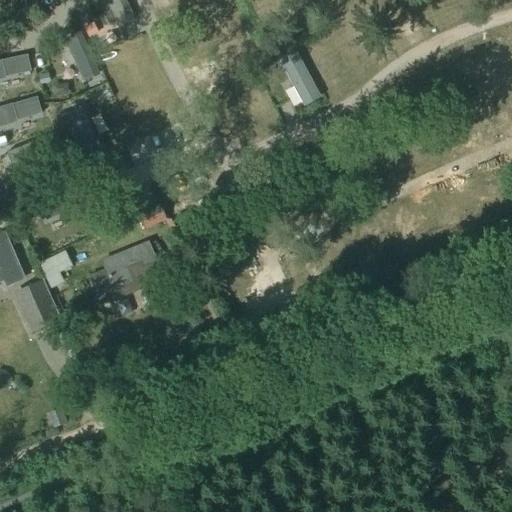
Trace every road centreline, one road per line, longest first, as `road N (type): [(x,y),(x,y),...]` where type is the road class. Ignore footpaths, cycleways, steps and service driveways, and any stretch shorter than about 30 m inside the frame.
road 1 (track): [(511,253),(143,407)]
road 2 (track): [(505,511),(460,319)]
